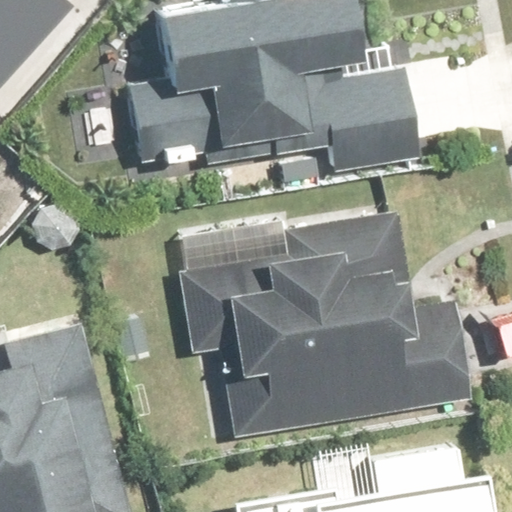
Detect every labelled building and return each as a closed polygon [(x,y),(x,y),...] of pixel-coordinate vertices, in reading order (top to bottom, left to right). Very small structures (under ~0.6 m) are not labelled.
[(0,0),(0,68),(58,0),(0,0)] [(369,50),(368,45),(361,0),(221,0),(223,7),(159,18),(149,19),(158,72),(125,78),(138,158),(143,157),(271,137),(273,150),(334,140),(338,163),(418,150),(404,62),(344,72),(341,55),(369,50)] [(211,437),(472,391),(455,297),(412,305),(395,206),(289,224),(287,212),(183,231),(190,267),(181,268),(211,437)] [(132,511),(81,316),(7,335),(13,358),(0,361),(0,511),(132,511)] [(462,476),(458,452),(373,465),(377,489),(319,498),(318,494),(246,505),(247,511),(487,511),(481,472),(462,476)]
